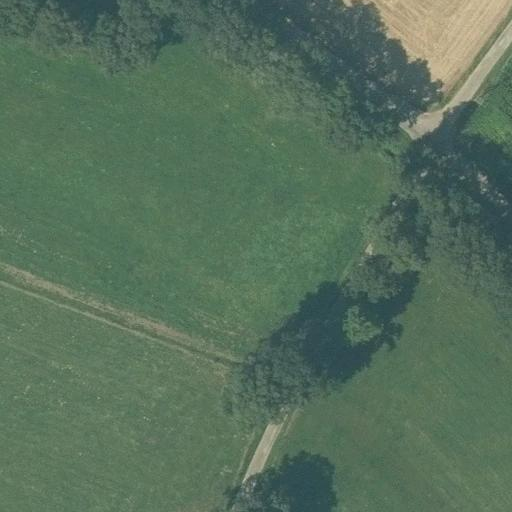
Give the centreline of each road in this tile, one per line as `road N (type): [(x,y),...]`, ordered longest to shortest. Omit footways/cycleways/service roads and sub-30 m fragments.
road 1 (residential): [(239,511),(309,341),(429,139)]
road 2 (residential): [(252,0),(429,139)]
road 3 (residential): [(429,139),(511,30)]
